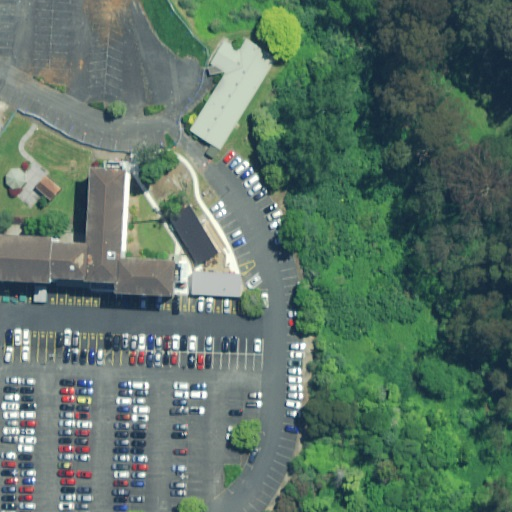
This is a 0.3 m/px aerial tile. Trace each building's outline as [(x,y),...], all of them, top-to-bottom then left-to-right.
[(225,153),(282,61),(250,41),(244,50),(230,41),(213,69),(227,77),(192,133),(225,153)] [(7,183),(12,190),(20,190),(25,184),(26,177),(21,170),(12,169),(7,176),(7,183)] [(59,193),(43,179),(34,190),(49,204),(59,193)] [(0,294),(166,304),(168,274),(116,271),(120,183),(83,181),(79,254),(0,249),(0,294)] [(232,249),(212,212),(181,229),(201,266),(232,249)] [(236,267),(190,266),(189,299),(235,300),(236,267)]
